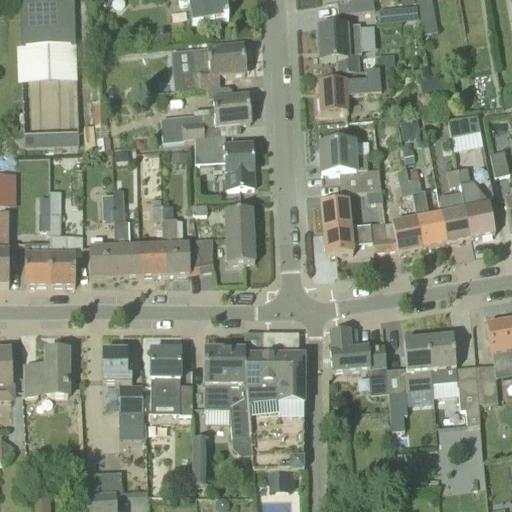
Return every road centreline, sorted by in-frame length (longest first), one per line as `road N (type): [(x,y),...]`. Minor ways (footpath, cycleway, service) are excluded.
road 1 (residential): [(292,312),(274,0)]
road 2 (residential): [(292,312),(0,314)]
road 3 (residential): [(315,511),(313,310)]
road 4 (residential): [(511,280),(313,310)]
